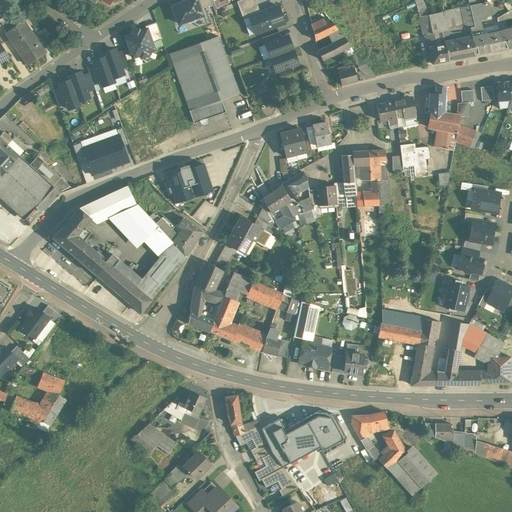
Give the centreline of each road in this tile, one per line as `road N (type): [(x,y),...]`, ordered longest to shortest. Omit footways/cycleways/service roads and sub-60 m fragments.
road 1 (secondary): [(223,374),(338,394),(511,401)]
road 2 (residential): [(12,263),(78,194),(253,130)]
road 3 (residential): [(143,341),(226,204),(256,140),(253,130)]
road 4 (residential): [(344,98),(511,65)]
road 5 (residential): [(223,374),(222,426),(260,511)]
road 6 (secondary): [(36,278),(143,341)]
